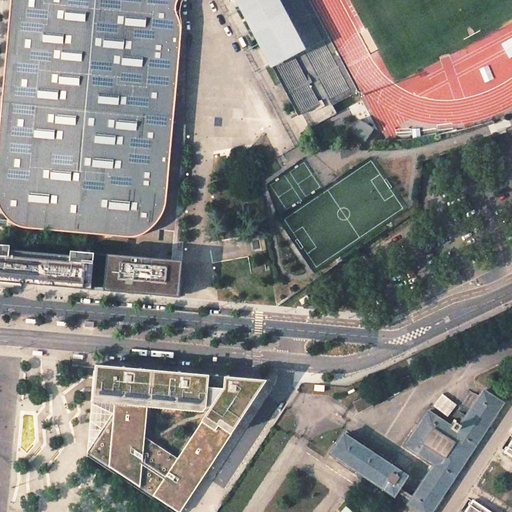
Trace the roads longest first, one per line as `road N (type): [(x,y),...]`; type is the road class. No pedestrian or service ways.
road 1 (tertiary): [(292,329),(0,304)]
road 2 (unknown): [(316,412),(361,423),(511,348)]
road 3 (residential): [(292,329),(288,377),(218,485)]
road 4 (unknown): [(197,0),(181,160)]
road 5 (unknown): [(447,511),(511,409)]
